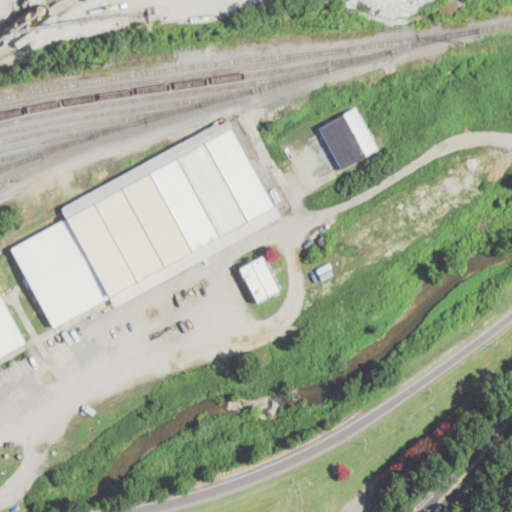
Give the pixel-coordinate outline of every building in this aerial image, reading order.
[(15,26),(15,25),(16,24),(16,23),(17,22),(17,21),(18,21),(19,20),(20,20),(21,20),(22,20),(23,20),(24,20),(26,18),(26,17),(26,16),(27,15),(27,14),(28,14),(28,13),(29,12),(30,12),(31,12),(32,11),(33,11),(34,12),(37,10),(37,9),(37,8),(38,7),(39,6),(39,5),(40,4),(41,4),(42,4),(43,4),(44,4),(45,4),(46,5),(47,6),(48,6),(49,8),(49,9),(49,10),(49,11),(49,12),(49,13),(48,14),(48,15),(47,15),(46,16),(46,17),(45,17),(44,17),(43,17),(42,17),(41,17),(40,16),(39,16),(38,15),(38,16),(38,17),(38,18),(38,19),(38,20),(38,21),(37,21),(37,22),(36,23),(35,24),(34,24),(33,24),(32,25),(31,25),(30,25),(29,24),(28,24),(28,23),(27,23),(26,24),(27,24),(27,25),(27,27),(27,28),(27,29),(23,29),(18,29),(15,33),(16,34),(15,34),(15,35),(15,36),(14,37),(14,38),(13,39),(12,39),(11,39),(10,40),(9,40),(8,39),(7,39),(6,38),(5,38),(4,38),(5,39),(5,40),(5,41),(5,42),(4,43),(4,44),(3,45),(2,46),(1,46),(0,47),(0,34),(1,35),(2,35),(3,34),(3,33),(3,32),(4,31),(5,30),(5,29),(6,28),(7,28),(8,28),(9,27),(10,27),(11,28),(12,28),(15,26)] [(379,149),(342,169),(319,128),(356,108),(379,149)] [(231,121),(280,212),(280,213),(282,216),(190,266),(126,301),(115,307),(113,304),(113,303),(112,302),(111,300),(56,330),(54,327),(12,248),(14,247),(16,246),(22,243),(67,218),(61,208),(218,123),(220,125),(230,120),(231,121)] [(328,241),(321,245),(318,240),(317,240),(320,238),(324,235),(328,241)] [(270,297),(259,303),(247,280),(245,277),(240,268),(243,267),(255,260),(263,256),(269,267),(272,271),(274,275),(282,291),(270,297)] [(0,358),(0,294),(22,334),(23,337),(26,342),(27,344),(22,347),(11,352),(0,358)]
